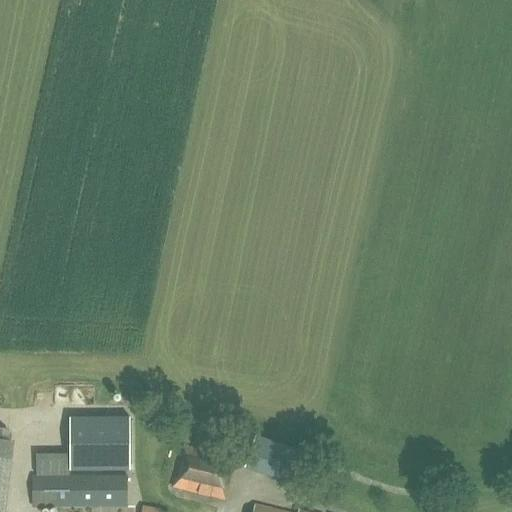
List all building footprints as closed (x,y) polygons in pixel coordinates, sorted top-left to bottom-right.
[(129,419),(69,419),(69,471),(129,471),(129,419)] [(14,440),(10,440),(11,434),(5,429),(0,428),(0,511),(2,511),(5,488),(8,488),(14,440)] [(305,452),(258,436),(247,468),(294,485),(305,452)] [(226,499),(237,457),(184,444),(174,486),(226,499)] [(34,506),(128,506),(128,476),(34,476),(34,506)]
